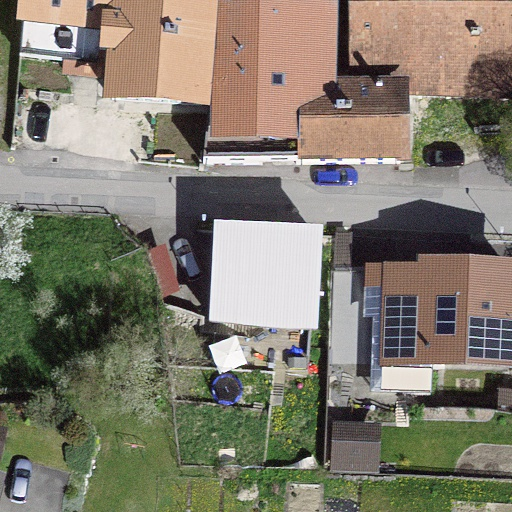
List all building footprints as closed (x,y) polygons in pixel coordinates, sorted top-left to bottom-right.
[(121,0),(24,0),(19,56),(114,67),(121,0)] [(121,0),(114,67),(111,100),(201,107),(210,2),(181,0),(121,0)] [(353,90),(397,90),(397,96),(511,95),(511,9),(506,9),(505,0),(350,0),(352,80),(353,90)] [(328,14),(222,16),(218,56),(214,56),(202,164),(399,163),(397,96),(397,90),(353,90),(352,80),(329,80),(328,14)] [(220,232),(214,321),(310,327),(316,237),(220,232)] [(425,278),(376,277),(373,364),(372,390),(429,392),(431,362),(508,365),(511,274),(425,270),(425,278)] [(331,363),(373,364),(376,277),(334,275),(331,363)] [(371,468),(372,433),(336,431),(334,466),(371,468)]
